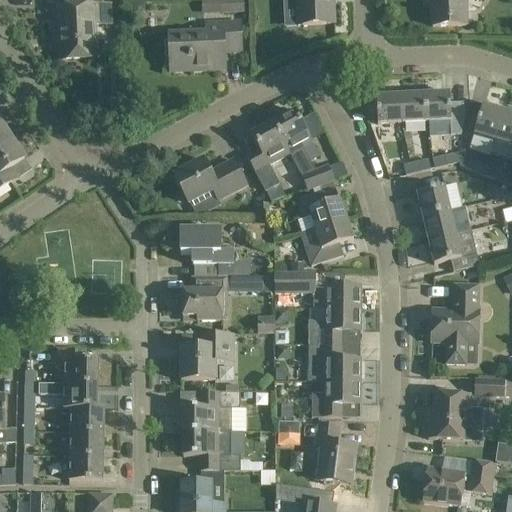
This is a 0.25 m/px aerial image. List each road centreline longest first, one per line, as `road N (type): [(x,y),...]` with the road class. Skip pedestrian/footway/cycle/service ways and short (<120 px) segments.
road 1 (residential): [(375,511),(389,412),(388,269),(365,176),(308,64)]
road 2 (residential): [(87,175),(308,64)]
road 3 (residential): [(136,511),(140,329)]
road 4 (residential): [(87,175),(0,45)]
road 5 (residential): [(364,56),(463,57),(511,69)]
road 6 (residential): [(140,329),(0,330)]
